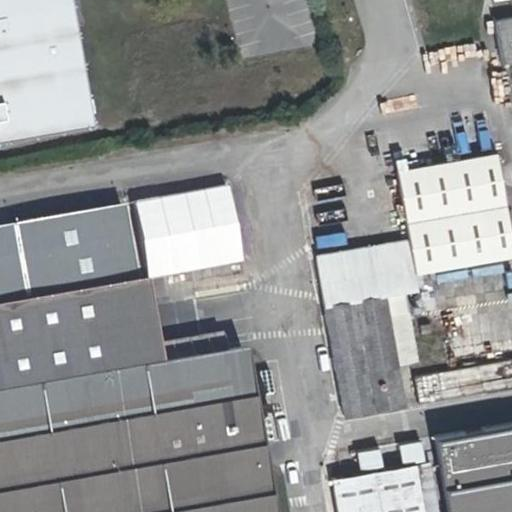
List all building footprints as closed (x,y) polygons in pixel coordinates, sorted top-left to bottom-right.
[(0,0),(0,137),(95,120),(73,0),(0,0)] [(344,419),(416,408),(410,365),(417,362),(405,294),(417,293),(414,275),(511,258),(511,235),(499,156),(397,173),(409,240),(317,256),(344,419)] [(165,196),(123,202),(135,276),(145,275),(177,270),(165,196)] [(0,511),(270,511),(240,349),(160,358),(145,275),(135,276),(123,202),(0,224),(0,511)] [(511,356),(415,374),(421,405),(511,388),(511,356)] [(450,511),(511,511),(511,418),(436,432),(450,511)] [(358,467),(381,465),(380,446),(356,448),(358,467)] [(422,511),(414,463),(332,476),(337,511),(422,511)]
